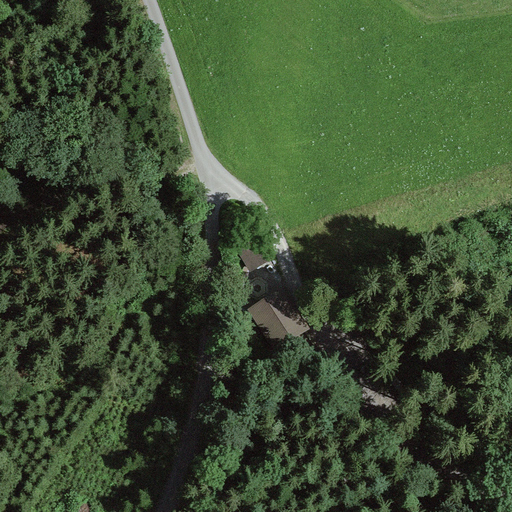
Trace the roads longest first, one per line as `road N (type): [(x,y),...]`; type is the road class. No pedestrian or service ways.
road 1 (track): [(511,502),(410,429),(328,353),(300,284),(245,195),(210,170),(148,0)]
road 2 (track): [(165,511),(210,343),(210,170)]
road 3 (track): [(0,262),(210,170)]
